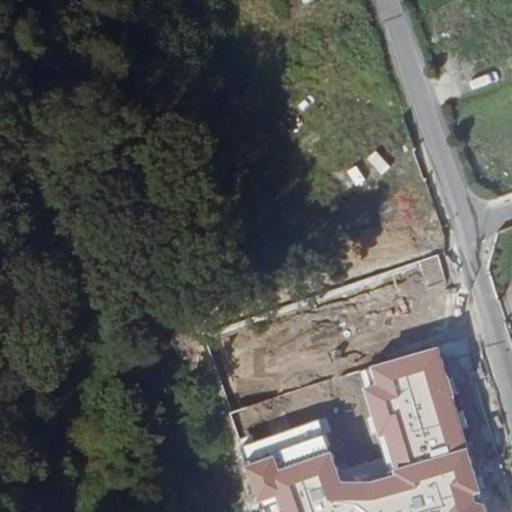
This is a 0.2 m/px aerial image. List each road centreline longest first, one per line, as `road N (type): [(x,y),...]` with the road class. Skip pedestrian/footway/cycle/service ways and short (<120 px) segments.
road 1 (residential): [(463,219),(441,184),(381,0)]
road 2 (residential): [(511,398),(463,219)]
